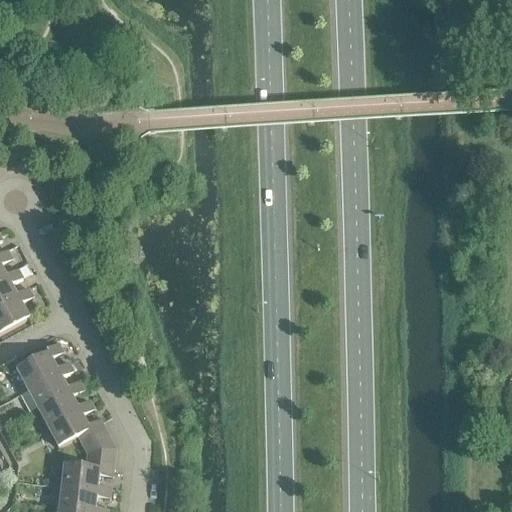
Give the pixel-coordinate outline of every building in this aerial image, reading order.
[(0,286),(8,283),(6,279),(1,269),(12,262),(7,254),(0,257),(0,286)] [(0,286),(0,311),(18,302),(16,298),(11,288),(23,281),(18,272),(6,279),(8,283),(0,286)] [(18,302),(0,311),(0,336),(29,321),(21,307),(33,300),(28,292),(16,298),(18,302)] [(16,373),(27,393),(59,376),(57,372),(51,362),(63,356),(58,347),(46,354),(48,356),(16,373)] [(27,393),(37,412),(69,395),(67,391),(62,381),(73,375),(68,366),(57,372),(59,376),(27,393)] [(37,412),(48,431),(79,414),(77,410),(72,400),(84,394),(79,385),(67,391),(69,395),(37,412)] [(58,450),(77,440),(77,439),(90,433),(88,429),(82,419),(94,413),(89,404),(77,410),(79,414),(48,431),(58,450)] [(77,440),(83,450),(107,437),(100,423),(88,429),(90,433),(77,439),(77,440)] [(83,450),(87,458),(114,461),(115,452),(107,437),(83,450)] [(64,468),(61,490),(97,494),(98,490),(99,479),(112,481),(114,461),(87,458),(86,470),(64,468)] [(61,490),(59,511),(62,511),(95,511),(96,501),(110,502),(111,492),(98,490),(97,494),(61,490)]
